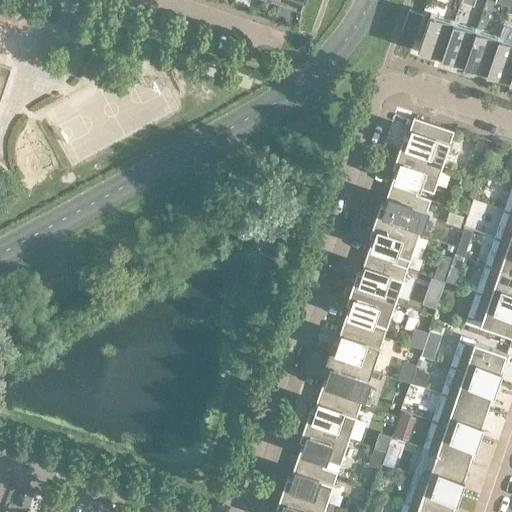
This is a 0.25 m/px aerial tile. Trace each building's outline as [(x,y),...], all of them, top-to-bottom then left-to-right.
[(280,0),(288,3),(287,4),(301,9),(302,8),(301,8),(304,0),(280,0)] [(422,14),(408,9),(400,33),(414,38),(422,14)] [(418,49),(441,57),(454,21),(430,13),(418,49)] [(476,28),(454,21),(441,57),(464,65),(476,28)] [(499,36),(476,28),(464,65),(486,73),(499,36)] [(511,72),(511,40),(499,36),(486,73),(509,80),(511,72)] [(0,98),(11,67),(0,63),(0,98)] [(396,149),(396,150),(442,165),(454,130),(414,117),(415,116),(414,116),(409,130),(410,131),(410,130),(413,132),(411,138),(403,135),(398,150),(396,149)] [(478,139),(473,153),(483,157),(488,142),(478,139)] [(442,165),(396,150),(398,151),(393,166),(401,168),(399,174),(395,173),(394,172),(390,185),(416,194),(416,193),(419,184),(434,189),(442,165)] [(416,194),(390,185),(385,199),(386,199),(386,198),(390,200),(388,206),(380,203),(375,218),(373,217),(373,218),(419,233),(431,198),(416,193),(416,194)] [(511,212),(506,210),(496,237),(511,242),(511,212)] [(419,233),(373,218),(375,219),(370,234),(378,237),(376,243),(372,241),(371,241),(367,254),(407,267),(419,233)] [(463,226),(462,231),(471,234),(473,229),(463,226)] [(511,242),(496,237),(487,264),(511,272),(511,242)] [(407,267),(367,254),(362,267),(363,267),(367,268),(365,274),(357,271),(352,286),(350,285),(350,286),(395,301),(407,267)] [(511,272),(487,264),(478,292),(511,303),(511,272)] [(435,268),(432,276),(444,280),(447,272),(435,268)] [(430,275),(426,286),(441,291),(444,280),(432,276),(430,275)] [(395,301),(350,286),(349,286),(351,287),(346,302),(354,305),(352,311),(348,309),(349,309),(348,309),(343,322),(384,336),(395,301)] [(511,303),(478,292),(468,320),(511,334),(511,303)] [(384,336),(343,322),(339,335),(339,336),(340,335),(343,336),(341,342),(333,340),(328,355),(326,354),(372,370),(384,336)] [(462,337),(452,366),(494,380),(496,373),(499,374),(507,352),(462,337)] [(423,342),(419,354),(431,358),(436,347),(423,342)] [(372,370),(326,354),(326,355),(328,356),(323,371),(331,373),(329,379),(325,378),(324,377),(320,390),(360,404),(372,370)] [(403,360),(397,379),(409,383),(410,381),(415,367),(415,364),(403,360)] [(494,380),(452,366),(443,393),(485,407),(488,408),(495,387),(492,386),(494,380)] [(415,367),(410,381),(421,385),(426,371),(415,367)] [(360,404),(320,390),(315,403),(316,404),(316,403),(320,405),(318,411),(310,408),(305,423),(303,422),(303,423),(349,438),(360,404)] [(485,407),(443,393),(434,420),(478,435),(485,415),(485,414),(483,414),(485,407)] [(478,435),(434,420),(425,447),(466,462),(468,455),(471,456),(478,435)] [(349,438),(303,423),(305,424),(300,439),(307,441),(305,447),(302,446),(301,445),(297,458),(337,472),(349,438)] [(397,423),(394,434),(406,438),(410,427),(397,423)] [(373,447),(371,454),(383,459),(386,451),(373,447)] [(466,462),(425,447),(415,475),(460,490),(467,469),(464,468),(466,462)] [(337,472),(297,458),(292,472),(293,472),(293,471),(297,473),(295,479),(287,476),(282,491),(280,490),(279,491),(325,506),(337,472)] [(452,511),(460,490),(415,475),(406,502),(435,511),(452,511)] [(323,511),(325,506),(279,491),(281,492),(276,507),(284,510),(283,511),(323,511)] [(435,511),(406,502),(402,511),(435,511)]
